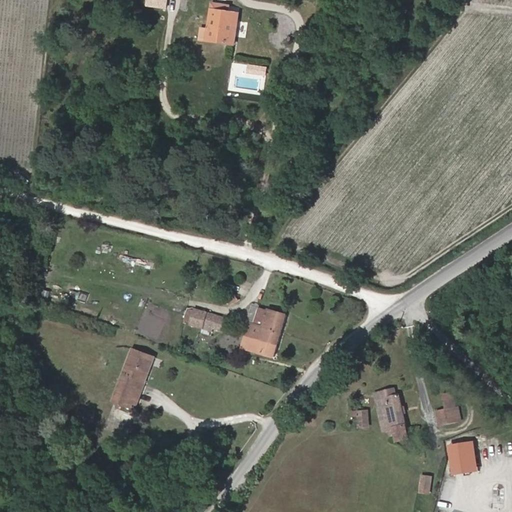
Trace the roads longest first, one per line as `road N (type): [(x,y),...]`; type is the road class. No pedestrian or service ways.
road 1 (track): [(0,189),(274,262),(402,308),(511,390)]
road 2 (tertiary): [(220,511),(260,446),(327,364),(511,233)]
